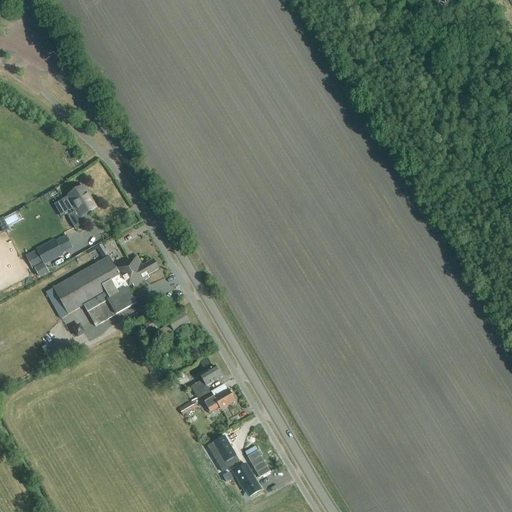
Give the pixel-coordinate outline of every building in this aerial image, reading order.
[(96,209),(83,187),(60,200),(68,214),(66,215),(75,229),(86,223),(82,216),(96,209)] [(73,249),(66,236),(55,241),(55,240),(35,249),(44,266),(63,256),(62,254),(73,249)] [(108,257),(47,292),(62,318),(83,306),(95,327),(136,304),(127,288),(132,285),(134,287),(149,278),(148,276),(158,270),(153,260),(142,266),(136,256),(115,268),(108,257)] [(189,323),(183,313),(176,317),(174,314),(166,319),(170,325),(155,334),(159,341),(174,332),(189,323)] [(144,335),(156,328),(151,320),(139,327),(144,335)] [(78,337),(84,334),(80,326),(73,330),(78,337)] [(207,386),(221,378),(215,367),(199,376),(202,380),(190,387),(197,400),(210,392),(207,386)] [(235,401),(229,391),(214,399),(212,394),(202,400),(210,413),(219,408),(220,410),(221,409),(222,411),(227,408),(226,407),(235,401)] [(183,416),(196,409),(191,402),(179,410),(183,416)] [(222,437),(205,447),(220,472),(230,467),(226,461),(233,456),(222,437)] [(270,472),(258,452),(247,458),(259,478),(270,472)] [(249,497),(261,491),(246,465),(233,473),(244,493),(246,492),(249,497)] [(231,471),(225,475),(229,481),(235,478),(231,471)]
